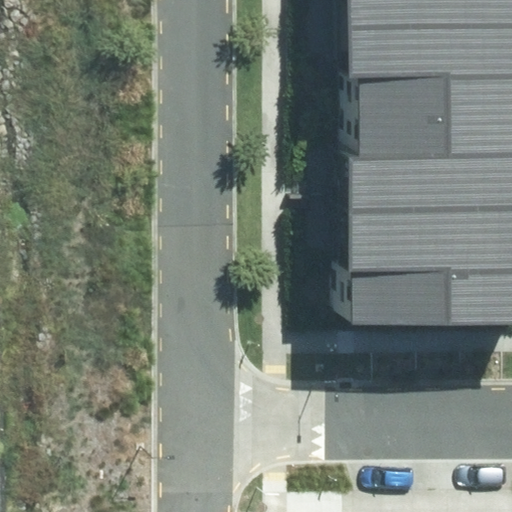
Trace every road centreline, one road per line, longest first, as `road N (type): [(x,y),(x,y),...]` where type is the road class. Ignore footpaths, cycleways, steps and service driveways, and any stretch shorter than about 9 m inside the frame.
road 1 (residential): [(202,408),(202,0)]
road 2 (residential): [(511,410),(202,408)]
